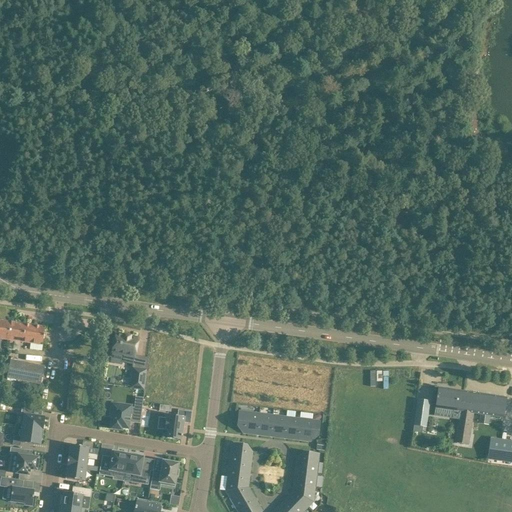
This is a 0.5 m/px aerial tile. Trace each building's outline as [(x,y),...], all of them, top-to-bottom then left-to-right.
[(142,99),(135,101),(134,99),(110,108),(113,115),(137,106),(140,104),(141,107),(144,106),(142,99)] [(0,339),(9,340),(12,322),(0,320),(0,339)] [(12,322),(9,340),(42,345),(45,327),(12,322)] [(113,352),(110,363),(121,365),(121,363),(133,365),(135,355),(138,339),(130,337),(130,336),(124,335),(124,336),(116,334),(114,341),(113,341),(111,347),(113,348),(112,352),(113,352)] [(6,379),(40,385),(44,366),(10,360),(6,379)] [(133,369),(130,389),(143,391),(146,371),(133,369)] [(438,388),(436,398),(435,408),(458,411),(457,416),(460,416),(458,425),(457,424),(454,443),(468,445),(473,413),(503,418),(506,398),(438,388)] [(135,397),(133,411),(141,412),(143,398),(135,397)] [(103,400),(101,417),(111,418),(110,429),(121,430),(121,428),(128,429),(131,406),(112,404),(113,401),(103,400)] [(22,408),(21,415),(24,415),(22,426),(42,429),(44,417),(41,417),(42,411),(22,408)] [(192,412),(178,410),(177,417),(170,416),(170,419),(166,418),(164,430),(168,430),(167,438),(181,440),(181,437),(182,437),(182,435),(183,423),(190,424),(192,412)] [(423,427),(425,427),(427,412),(416,411),(414,425),(423,427)] [(243,433),(256,434),(259,415),(245,413),(245,416),(244,420),(244,423),(243,432),(243,433)] [(270,436),(272,416),(259,415),(256,434),(270,436)] [(270,436),(283,438),(286,418),(272,416),(270,436)] [(283,438),(297,439),(299,420),(286,418),(283,438)] [(312,428),(313,425),(313,421),(299,420),(297,439),(311,441),(312,432),(312,428)] [(358,422),(357,432),(379,434),(380,424),(358,422)] [(13,436),(12,445),(20,446),(21,442),(40,445),(41,438),(42,438),(43,431),(42,431),(42,430),(42,429),(22,426),(21,437),(13,436)] [(357,432),(356,441),(378,444),(379,434),(357,432)] [(487,460),(511,463),(511,442),(490,439),(487,460)] [(316,450),(324,451),(326,442),(317,441),(316,450)] [(356,441),(355,451),(377,453),(378,444),(356,441)] [(68,456),(68,457),(87,459),(97,460),(97,455),(88,454),(89,448),(69,445),(69,446),(70,446),(68,456)] [(32,451),(10,448),(9,455),(18,456),(17,466),(16,466),(16,469),(16,474),(29,475),(29,470),(36,471),(38,458),(31,457),(32,451)] [(230,463),(249,466),(251,452),(242,451),(238,451),(235,450),(231,450),(230,463)] [(124,473),(128,455),(126,454),(125,452),(120,451),(118,453),(112,452),(111,458),(102,456),(99,475),(113,477),(114,472),(124,473)] [(355,451),(354,460),(376,463),(377,453),(355,451)] [(128,455),(124,473),(132,475),(130,483),(148,486),(150,471),(141,469),(143,457),(138,456),(136,454),(131,453),(129,455),(128,455)] [(66,468),(86,470),(87,459),(68,457),(66,468)] [(296,472),(316,474),(317,460),(314,460),(310,459),(307,459),(298,458),(296,472)] [(354,460),(353,470),(375,473),(376,463),(354,460)] [(178,464),(163,461),(161,471),(153,470),(151,481),(161,483),(160,485),(174,487),(176,477),(177,477),(178,471),(177,471),(178,464)] [(228,477),(248,479),(249,466),(230,463),(228,477)] [(469,481),(468,489),(488,492),(489,486),(500,487),(503,470),(484,467),(481,483),(469,481)] [(65,479),(84,482),(85,481),(84,481),(86,470),(66,468),(67,468),(65,478),(65,479)] [(294,485),(314,488),(316,474),(296,472),(294,485)] [(230,497),(247,487),(248,479),(228,477),(226,491),(230,497)] [(1,478),(0,481),(0,486),(12,488),(10,502),(24,504),(24,505),(32,506),(34,490),(22,489),(23,481),(1,478)] [(294,485),(293,493),(307,507),(312,502),(314,488),(294,485)] [(363,486),(354,506),(359,508),(358,510),(363,511),(374,488),(373,490),(363,486)] [(59,505),(81,508),(83,497),(91,498),(92,490),(73,487),(72,493),(63,492),(62,496),(61,496),(59,505)] [(254,499),(247,487),(230,497),(237,509),(254,499)] [(374,488),(363,511),(375,511),(384,493),(374,488)] [(283,503),(292,511),(302,511),(307,507),(293,493),(283,503)] [(479,496),(478,508),(497,510),(498,499),(479,496)] [(169,505),(178,506),(180,498),(171,497),(169,505)] [(395,498),(389,511),(401,511),(406,502),(395,498)] [(238,511),(259,511),(261,511),(254,499),(237,509),(238,511)] [(159,511),(162,503),(147,501),(144,511),(159,511)] [(406,502),(401,511),(419,511),(421,509),(406,502)] [(292,511),(283,503),(274,511),(292,511)]
